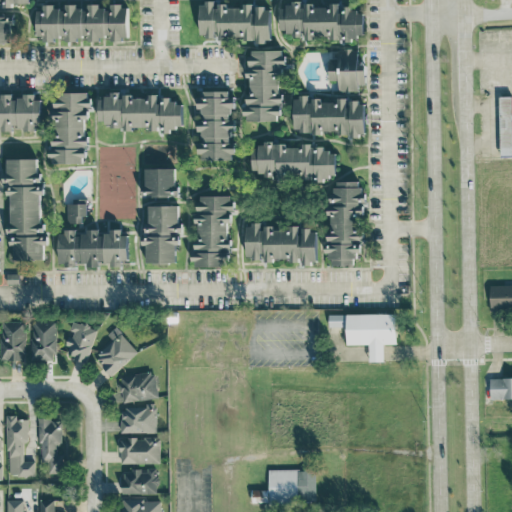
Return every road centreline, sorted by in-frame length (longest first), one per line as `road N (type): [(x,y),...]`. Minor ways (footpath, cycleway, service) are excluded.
road 1 (secondary): [(471,511),(461,0)]
road 2 (secondary): [(427,0),(436,454)]
road 3 (residential): [(94,391),(96,511)]
